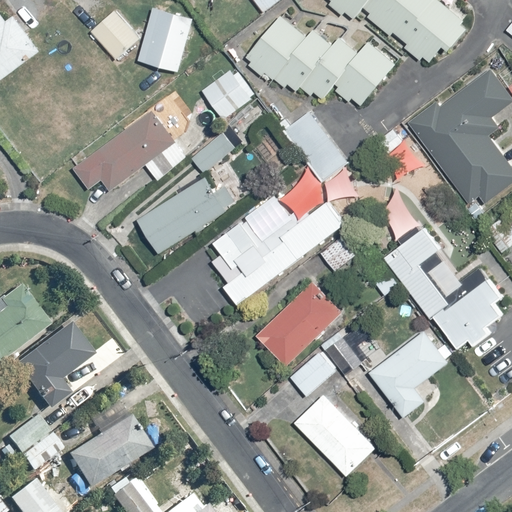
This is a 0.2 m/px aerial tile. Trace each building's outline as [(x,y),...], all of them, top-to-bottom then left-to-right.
[(256,0),(264,12),(281,0),(256,0)] [(335,0),(332,4),(343,13),(346,9),(356,18),(365,8),(371,13),(368,16),(392,35),(394,32),(407,43),(404,46),(421,60),(423,56),(431,62),(444,46),(449,51),(468,28),(462,23),(465,19),(441,0),(335,0)] [(194,17),(154,6),(139,60),(179,71),(194,17)] [(141,38),(116,10),(93,31),(118,58),(141,38)] [(0,11),(0,79),(41,49),(14,13),(6,19),(0,11)] [(282,17),(250,56),(255,60),(251,64),(264,74),(266,71),(286,87),(289,84),(298,91),(302,87),(313,97),(316,93),(324,100),(337,85),(339,86),(336,90),(350,102),(354,98),(362,105),(397,63),(369,40),(359,52),(340,37),(333,45),(314,30),(307,38),(282,17)] [(255,96),(233,68),(204,90),(226,119),(255,96)] [(409,122),(470,202),(480,195),(486,203),(511,182),(511,163),(490,135),(501,126),(494,117),(511,103),(511,93),(492,68),(442,106),(438,100),(409,122)] [(153,108),(74,166),(90,188),(103,178),(111,190),(178,141),(153,108)] [(350,163),(310,109),(284,128),(323,182),(350,163)] [(236,148),(224,132),(192,156),(204,172),(236,148)] [(206,176),(138,218),(160,252),(227,210),(206,176)] [(223,253),(213,260),(229,281),(224,285),(238,303),(345,222),(328,201),(311,213),(304,204),(291,214),(277,195),(215,241),(223,253)] [(511,243),(511,208),(493,224),(510,245),(511,243)] [(434,315),(459,348),(470,339),(475,345),(491,333),(485,326),(502,314),(494,303),(503,296),(482,268),(463,282),(438,249),(441,247),(425,226),(385,257),(431,318),(434,315)] [(317,276),(258,334),(288,365),(347,307),(317,276)] [(0,361),(50,323),(19,283),(0,298),(0,301),(4,306),(0,308),(0,361)] [(94,353),(69,320),(14,363),(48,408),(69,392),(60,380),(94,353)] [(425,329),(370,371),(405,416),(426,400),(416,387),(450,361),(425,329)] [(342,368),(346,374),(363,362),(340,330),(323,342),(326,346),(292,376),(309,396),(342,368)] [(325,393),(296,421),(347,475),(377,446),(325,393)] [(21,455),(52,432),(38,413),(7,436),(21,455)] [(130,414),(67,453),(88,488),(152,449),(130,414)] [(52,432),(21,455),(33,471),(64,448),(52,432)] [(59,511),(33,478),(8,497),(19,511),(59,511)] [(0,511),(4,511),(9,509),(0,497),(0,511)] [(212,511),(206,503),(194,511),(212,511)]
